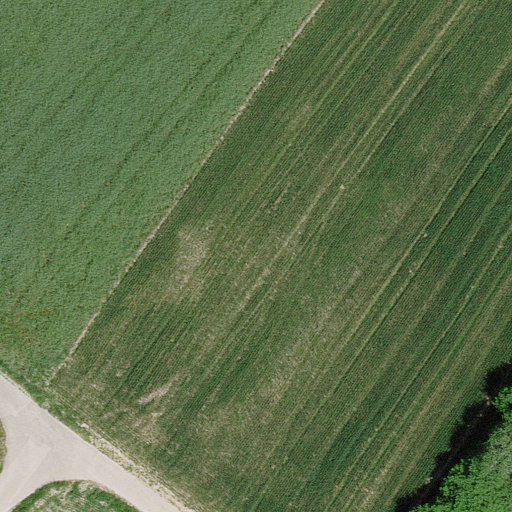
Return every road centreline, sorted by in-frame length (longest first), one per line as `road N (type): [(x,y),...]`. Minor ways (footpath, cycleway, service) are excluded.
road 1 (track): [(0,387),(168,511)]
road 2 (track): [(511,385),(429,511)]
